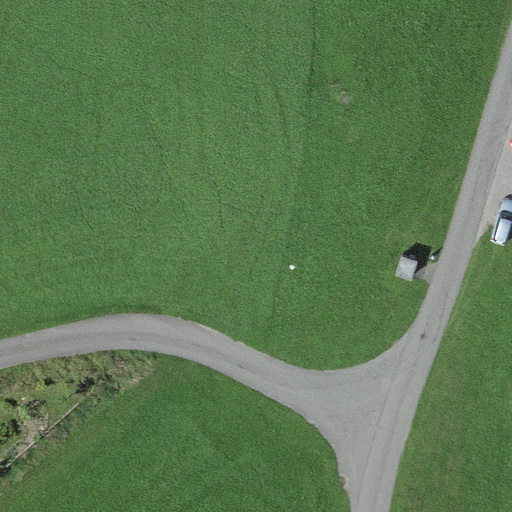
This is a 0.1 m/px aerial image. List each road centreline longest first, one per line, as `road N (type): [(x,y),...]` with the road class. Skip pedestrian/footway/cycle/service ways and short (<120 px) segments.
road 1 (residential): [(0,357),(147,330),(387,414)]
road 2 (residential): [(511,44),(387,414)]
